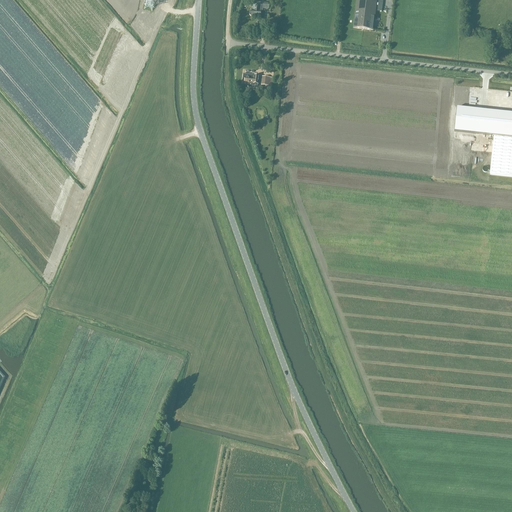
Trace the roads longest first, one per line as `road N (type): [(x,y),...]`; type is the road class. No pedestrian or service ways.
road 1 (unclassified): [(354,511),(287,371),(198,122),(199,0)]
road 2 (unclassified): [(511,74),(227,42)]
